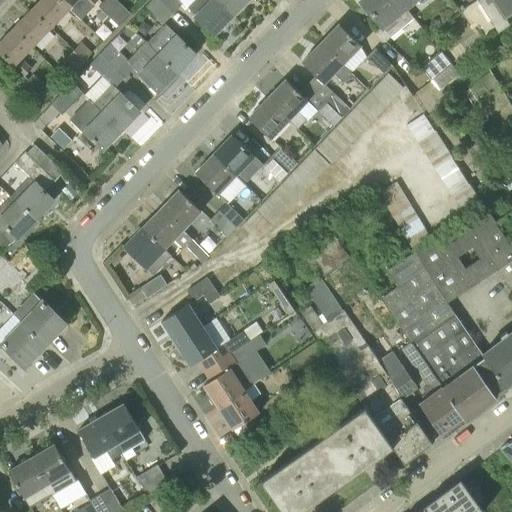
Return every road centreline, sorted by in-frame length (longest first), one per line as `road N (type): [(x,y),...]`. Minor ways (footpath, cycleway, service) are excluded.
road 1 (residential): [(109,329),(80,276),(82,232),(310,0)]
road 2 (residential): [(227,511),(126,356)]
road 3 (residential): [(511,413),(377,511)]
road 4 (residential): [(0,434),(126,356)]
